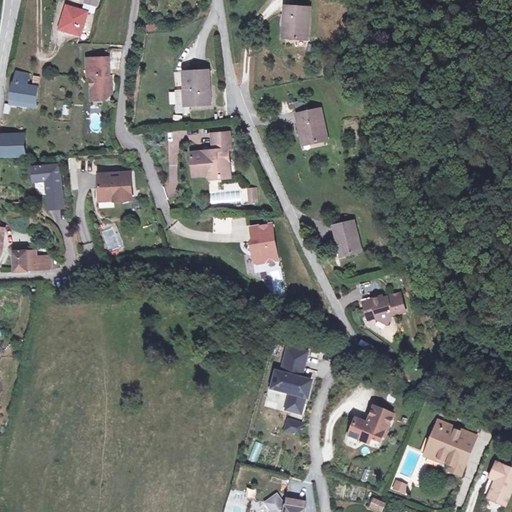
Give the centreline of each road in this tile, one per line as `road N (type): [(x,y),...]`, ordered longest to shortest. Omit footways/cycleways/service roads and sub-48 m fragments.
road 1 (residential): [(218,0),(234,99),(349,353),(320,406),(315,434),(326,511)]
road 2 (residential): [(0,269),(16,274),(165,255)]
